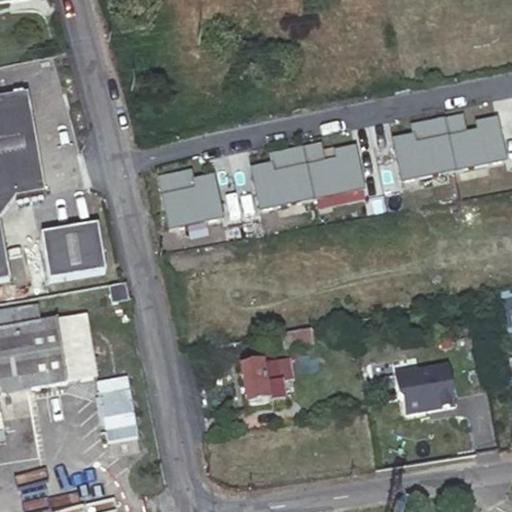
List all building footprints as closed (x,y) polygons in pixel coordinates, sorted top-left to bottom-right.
[(24,96),(0,100),(0,283),(7,282),(0,242),(0,217),(13,199),(41,194),(24,96)] [(462,124),(443,128),(453,176),(505,166),(497,128),(483,131),(484,136),(466,140),(462,124)] [(496,124),(476,128),(478,137),(484,136),(483,131),(497,128),(496,124)] [(453,176),(443,128),(411,134),(415,150),(408,152),(407,147),(393,150),(401,187),(453,176)] [(413,141),(392,145),(393,150),(407,147),(408,152),(415,150),(413,141)] [(320,153),(301,157),(311,206),(362,195),(355,158),(341,161),(342,165),(323,169),(320,153)] [(334,157),(336,167),(342,165),(341,161),(355,158),(354,153),(334,157)] [(311,206),(301,157),(269,164),(272,180),(266,181),(265,176),(251,179),(259,216),(311,206)] [(270,170),(250,174),(251,179),(265,176),(266,181),(272,180),(270,170)] [(220,224),(212,187),(211,182),(191,186),(190,180),(158,186),(168,235),(220,224)] [(98,228),(42,237),(49,284),(105,275),(98,228)] [(44,288),(37,246),(26,248),(32,290),(44,288)] [(126,305),(122,287),(109,289),(112,308),(126,305)] [(506,295),(495,296),(506,356),(511,354),(511,296),(506,298),(506,295)] [(0,394),(95,380),(84,320),(37,326),(35,308),(7,313),(11,331),(0,332),(0,394)] [(0,332),(11,331),(7,313),(0,314),(0,332)] [(308,332),(279,337),(282,353),(311,347),(308,332)] [(291,380),(287,361),(260,365),(259,364),(238,368),(245,408),(283,401),(279,382),(291,380)] [(403,417),(453,409),(447,368),(393,377),(396,399),(400,402),(403,417)] [(139,456),(127,381),(97,386),(109,461),(139,456)]
